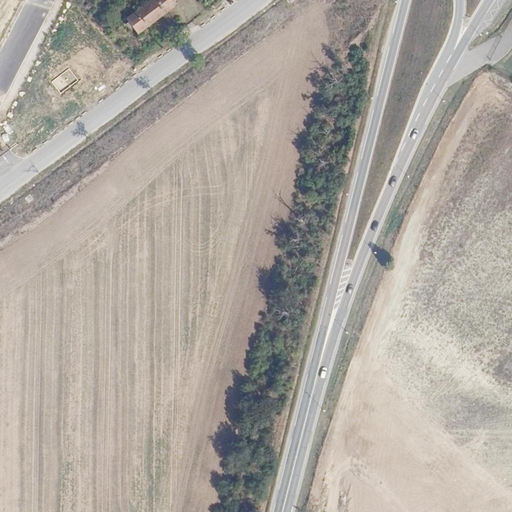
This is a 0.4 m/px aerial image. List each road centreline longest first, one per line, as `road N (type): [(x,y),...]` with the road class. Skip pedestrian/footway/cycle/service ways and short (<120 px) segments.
road 1 (primary): [(406,0),(315,381)]
road 2 (unclassified): [(255,0),(0,190)]
road 3 (primary): [(315,381),(423,113)]
road 4 (primary): [(315,381),(282,511)]
road 5 (primary): [(423,113),(493,0)]
road 6 (primary): [(423,113),(452,46),(461,0)]
